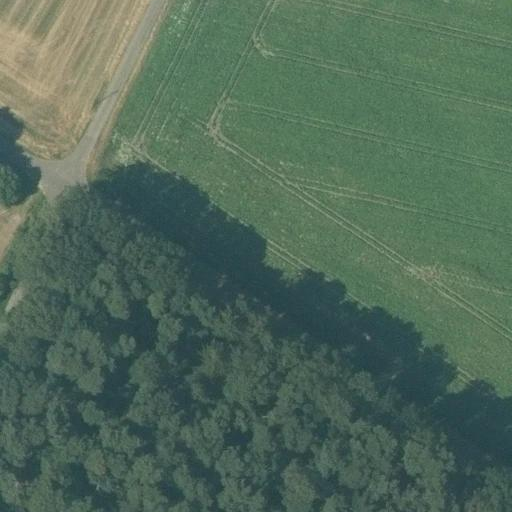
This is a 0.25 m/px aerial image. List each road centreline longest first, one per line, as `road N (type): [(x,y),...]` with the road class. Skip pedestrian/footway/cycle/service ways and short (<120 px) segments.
road 1 (unclassified): [(66,190),(511,498)]
road 2 (unclassified): [(66,190),(157,0)]
road 3 (unclassified): [(0,329),(66,190)]
